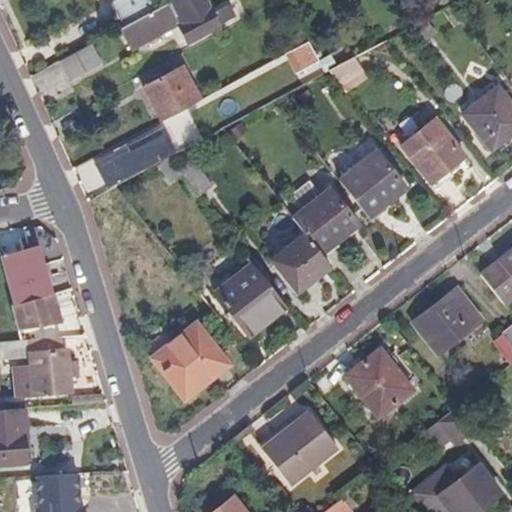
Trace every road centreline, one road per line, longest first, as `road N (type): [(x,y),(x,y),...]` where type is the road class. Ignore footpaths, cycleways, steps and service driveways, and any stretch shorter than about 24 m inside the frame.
road 1 (residential): [(149,480),(511,196)]
road 2 (residential): [(149,480),(65,203)]
road 3 (residential): [(65,203),(0,63)]
